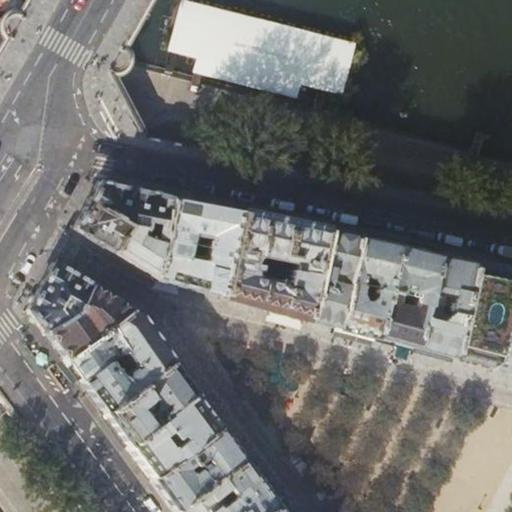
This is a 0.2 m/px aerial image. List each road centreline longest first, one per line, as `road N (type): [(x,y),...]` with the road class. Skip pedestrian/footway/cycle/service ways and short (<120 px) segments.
road 1 (residential): [(511,235),(59,144)]
road 2 (residential): [(166,308),(511,400)]
road 3 (residential): [(166,308),(313,511)]
road 4 (residential): [(0,329),(133,511)]
road 5 (residential): [(28,225),(166,308)]
